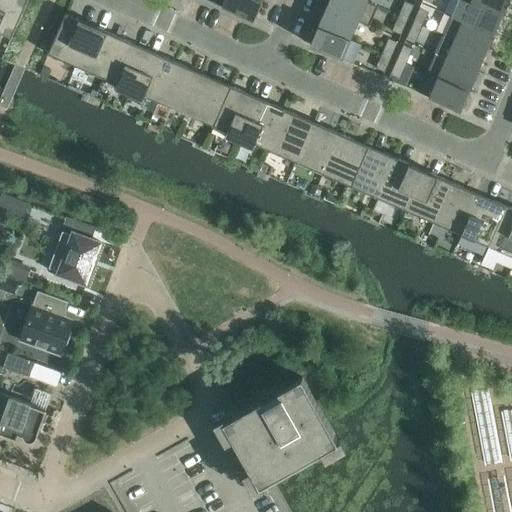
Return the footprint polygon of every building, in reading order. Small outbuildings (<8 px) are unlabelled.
[(0,0),(0,32),(12,38),(28,0),(0,0)] [(212,0),(211,2),(254,21),(262,1),(259,0),(212,0)] [(358,22),(369,26),(378,6),(367,2),(361,0),(329,0),(327,7),(358,21),(358,22)] [(471,2),(465,0),(458,0),(451,17),(494,35),(502,17),(471,3),(471,2)] [(465,0),(471,2),(471,3),(502,17),(509,0),(465,0)] [(414,6),(408,3),(401,17),(408,20),(414,6)] [(319,26),(350,40),(358,22),(358,21),(327,7),(319,26)] [(426,11),(419,8),(413,22),(419,25),(426,11)] [(79,20),(65,14),(48,54),(76,66),(92,31),(75,24),(77,20),(79,21),(79,20)] [(395,32),(401,34),(408,20),(401,17),(395,32)] [(494,35),(451,17),(443,36),(486,54),(494,35)] [(407,37),(413,39),(419,25),(413,22),(407,37)] [(310,45),(342,59),(350,40),(319,26),(310,45)] [(109,34),(108,38),(92,31),(76,66),(104,78),(121,38),(108,32),(107,33),(109,34)] [(486,54),(443,36),(435,54),(478,73),(486,54)] [(134,45),(134,44),(121,38),(104,78),(117,84),(115,89),(129,95),(147,55),(130,48),(132,44),(134,45)] [(398,43),(391,40),(385,55),(391,57),(398,43)] [(409,48),(403,46),(397,60),(403,63),(409,48)] [(478,73),(435,54),(427,73),(470,92),(478,73)] [(164,58),(163,62),(147,55),(129,95),(143,101),(145,96),(159,102),(176,62),(163,56),(162,57),(164,58)] [(379,69),(385,72),(391,57),(385,55),(379,69)] [(391,74),(397,77),(403,63),(397,60),(391,74)] [(189,69),(189,68),(176,62),(159,102),(186,114),(201,79),(185,72),(187,68),(189,69)] [(418,92),(461,111),(470,92),(427,73),(418,92)] [(219,82),(218,86),(201,79),(186,114),(214,126),(231,86),(218,80),(217,81),(219,82)] [(242,92),(244,93),(244,92),(231,86),(214,126),(227,132),(225,137),(239,143),(257,103),(240,96),(242,92)] [(274,106),(273,110),(257,103),(239,143),(253,149),(255,144),(269,150),(286,110),(273,104),(272,105),(274,106)] [(299,117),(299,116),(286,110),(269,150),(296,162),(312,127),(295,120),(297,116),(299,117)] [(329,130),(328,134),(312,127),(296,162),(324,174),(341,134),(328,128),(327,129),(329,130)] [(354,141),(354,140),(341,134),(324,174),(351,186),(366,151),(350,144),(352,140),(354,141)] [(384,154),(383,158),(366,151),(351,186),(379,198),(396,158),(383,152),(382,153),(384,154)] [(409,165),(409,164),(396,158),(379,198),(406,210),(421,175),(405,168),(407,164),(409,165)] [(439,178),(438,182),(421,175),(406,210),(434,222),(451,182),(438,176),(437,177),(439,178)] [(464,189),(464,188),(451,182),(434,222),(461,234),(476,199),(460,191),(462,188),(464,189)] [(0,207),(23,217),(28,204),(2,193),(0,198),(0,207)] [(494,202),(493,206),(476,199),(461,234),(488,246),(506,206),(493,200),(492,201),(494,202)] [(511,208),(506,206),(488,246),(511,256),(511,208)] [(67,217),(47,270),(70,278),(71,282),(80,285),(83,283),(88,285),(95,267),(93,266),(101,243),(92,239),(96,227),(67,217)] [(10,261),(6,274),(15,277),(20,264),(10,261)] [(3,276),(0,282),(0,288),(13,293),(17,282),(3,276)] [(67,345),(72,332),(69,331),(72,322),(63,319),(64,309),(61,308),(64,301),(38,291),(21,339),(61,354),(64,345),(67,345)] [(35,363),(8,353),(3,367),(30,377),(35,363)] [(341,439),(338,441),(302,378),(279,391),(282,396),(237,421),(268,478),(313,453),(316,456),(322,453),(326,461),(347,449),(341,439)] [(0,393),(0,420),(2,421),(0,427),(0,433),(17,440),(19,435),(23,436),(25,440),(28,442),(31,442),(35,441),(36,438),(38,434),(47,410),(45,410),(51,395),(36,389),(30,404),(0,393)]
